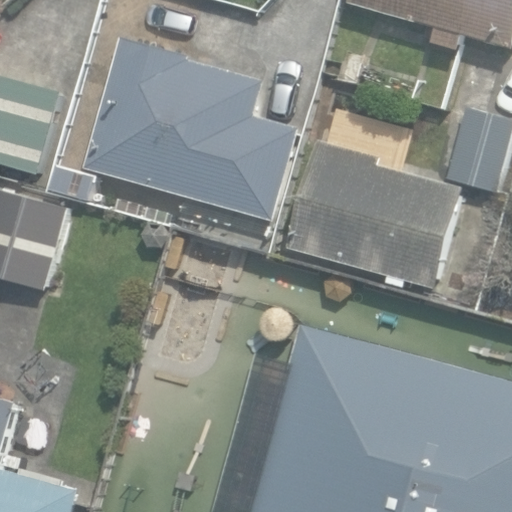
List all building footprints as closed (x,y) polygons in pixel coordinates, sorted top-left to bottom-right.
[(511,0),(353,0),(353,2),(442,28),(437,43),(464,51),(469,34),(511,46),(511,0)] [(195,54),(127,36),(90,168),(279,220),(305,127),(261,115),(271,80),(194,59),(195,54)] [(0,160),(42,173),(66,92),(0,72),(0,160)] [(511,159),(511,117),(472,107),(453,177),(504,190),(511,159)] [(388,156),(323,139),(294,247),(394,274),(392,282),(410,286),(412,280),(442,288),(470,187),(386,164),(388,156)] [(92,199),(99,175),(61,163),(54,188),(92,199)] [(72,208),(0,187),(0,275),(48,289),(72,208)] [(511,511),(511,378),(306,324),(295,363),(262,354),(216,511),(511,511)] [(0,511),(80,511),(87,490),(3,466),(21,402),(0,395),(0,511)]
